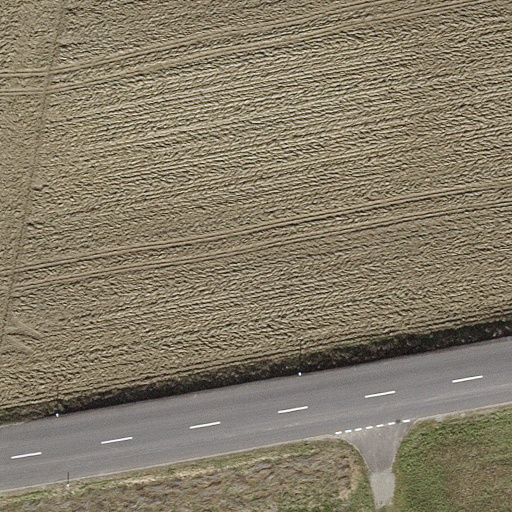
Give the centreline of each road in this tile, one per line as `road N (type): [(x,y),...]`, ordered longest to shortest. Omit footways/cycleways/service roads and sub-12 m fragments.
road 1 (tertiary): [(511,369),(0,461)]
road 2 (track): [(389,511),(371,393)]
